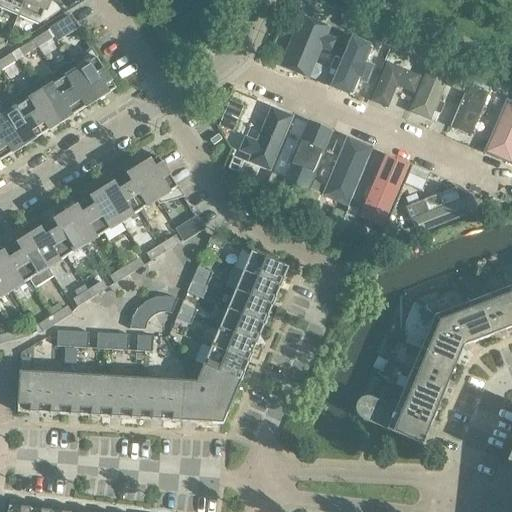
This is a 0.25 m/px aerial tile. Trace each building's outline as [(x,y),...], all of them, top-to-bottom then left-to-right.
[(0,7),(18,15),(24,0),(0,0),(0,2),(0,7)] [(51,3),(48,2),(48,0),(24,0),(18,15),(39,24),(41,20),(44,21),(59,12),(58,9),(56,7),(53,5),(51,3)] [(352,31),(357,19),(346,15),(341,26),(352,31)] [(77,28),(77,27),(71,17),(52,29),(59,39),(77,28)] [(283,72),(310,83),(331,30),(304,20),(283,72)] [(390,47),(395,35),(384,31),(379,43),(390,47)] [(33,40),(38,47),(51,39),(47,32),(33,40)] [(341,35),(333,52),(341,56),(349,39),(341,35)] [(354,98),(375,47),(351,39),(331,92),(354,98)] [(38,47),(33,40),(20,48),(25,56),(38,47)] [(429,64),(434,52),(423,47),(418,59),(429,64)] [(91,50),(74,66),(74,67),(76,70),(77,69),(97,101),(116,89),(91,50)] [(410,118),(433,126),(449,87),(460,62),(436,52),(410,118)] [(0,60),(0,68),(1,70),(15,62),(10,55),(0,60)] [(396,106),(413,67),(391,59),(376,99),(396,106)] [(449,87),(462,93),(473,68),(460,62),(449,87)] [(55,74),(78,112),(97,101),(77,69),(76,70),(74,67),(74,66),(72,63),(70,64),(65,65),(58,70),(56,73),(55,74)] [(78,112),(55,74),(52,76),(47,77),(39,81),(38,84),(36,86),(60,124),(78,112)] [(507,96),(511,84),(501,80),(496,92),(507,96)] [(473,139),(492,93),(469,83),(450,129),(473,139)] [(18,97),(42,135),(60,124),(36,86),(33,87),(28,88),(21,93),(20,96),(18,97)] [(42,135),(18,97),(15,99),(10,100),(3,104),(1,107),(0,108),(0,109),(23,146),(42,135)] [(230,98),(219,123),(234,130),(245,104),(230,98)] [(511,104),(507,102),(485,155),(511,165),(511,104)] [(0,149),(5,158),(23,146),(0,109),(0,108),(0,107),(0,149)] [(249,164),(271,173),(295,117),(272,107),(249,164)] [(307,195),(310,189),(334,133),(310,123),(283,184),(307,195)] [(349,139),(325,195),(349,205),(374,149),(349,139)] [(239,173),(244,161),(233,156),(228,168),(239,173)] [(183,196),(160,160),(158,157),(139,169),(158,200),(160,203),(183,196)] [(359,221),(382,231),(411,167),(386,158),(359,221)] [(422,188),(429,171),(413,165),(406,182),(422,188)] [(121,180),(140,211),(158,200),(139,169),(121,180)] [(280,183),(282,178),(271,173),(266,185),(277,189),(280,183)] [(102,192),(122,222),(140,211),(121,180),(102,192)] [(409,208),(418,235),(481,215),(475,198),(464,202),(460,188),(409,208)] [(316,205),(321,194),(310,189),(307,195),(305,201),(316,205)] [(84,203),(103,234),(122,222),(102,192),(84,203)] [(66,214),(85,245),(103,234),(84,203),(66,214)] [(355,222),(360,210),(349,205),(344,217),(355,222)] [(85,245),(66,214),(47,226),(67,257),(85,245)] [(203,229),(196,218),(177,230),(184,241),(203,229)] [(394,238),(399,226),(388,222),(383,233),(394,238)] [(29,237),(48,268),(67,257),(47,226),(29,237)] [(161,245),(166,252),(179,244),(174,236),(161,245)] [(208,243),(223,249),(226,242),(211,236),(208,243)] [(48,268),(29,237),(10,249),(30,280),(29,280),(35,288),(53,277),(48,268)] [(160,245),(148,253),(152,260),(166,252),(160,245)] [(0,255),(0,272),(12,291),(29,280),(30,280),(10,249),(0,255)] [(243,272),(280,288),(288,268),(251,252),(243,272)] [(124,268),(129,275),(142,267),(138,259),(124,268)] [(213,273),(198,267),(195,274),(210,280),(213,273)] [(129,275),(124,268),(111,276),(116,283),(129,275)] [(0,298),(12,291),(0,272),(0,298)] [(280,288),(243,272),(235,291),(272,306),(280,288)] [(192,281),(207,287),(210,280),(195,274),(192,281)] [(212,279),(206,292),(218,297),(223,284),(212,279)] [(88,290),(92,298),(106,290),(101,282),(88,290)] [(491,295),(471,303),(485,339),(505,331),(511,328),(511,291),(510,288),(491,295)] [(92,298),(88,290),(75,299),(79,306),(92,298)] [(227,310),(264,325),(272,306),(235,291),(227,310)] [(162,313),(166,313),(172,314),(178,299),(167,296),(156,298),(146,302),(138,309),(132,318),(130,329),(146,330),(147,324),(149,321),(151,318),(154,315),(158,314),(162,313)] [(435,317),(421,348),(457,363),(464,347),(485,339),(471,303),(435,317)] [(197,310),(182,304),(179,312),(194,318),(197,310)] [(57,323),(71,315),(66,308),(52,316),(57,323)] [(264,325),(227,310),(219,328),(256,344),(264,325)] [(194,318),(179,312),(176,319),(191,325),(194,318)] [(44,331),(57,323),(52,316),(40,324),(44,331)] [(13,332),(15,340),(30,336),(28,328),(13,332)] [(211,347),(248,363),(256,344),(219,328),(211,347)] [(88,349),(89,333),(58,331),(57,347),(88,349)] [(15,340),(13,332),(0,335),(0,343),(0,345),(15,340)] [(128,351),(129,335),(98,333),(97,349),(128,351)] [(153,337),(138,336),(137,351),(152,352),(153,337)] [(248,363),(211,347),(203,366),(241,382),(248,363)] [(421,348),(404,389),(440,405),(448,385),(457,363),(421,348)] [(223,425),(241,382),(203,366),(196,382),(184,382),(182,422),(223,425)] [(17,412),(53,415),(55,374),(20,372),(17,412)] [(53,415),(93,417),(95,377),(55,374),(53,415)] [(93,417),(133,419),(135,379),(95,377),(93,417)] [(133,419),(182,422),(184,382),(135,379),(133,419)] [(357,407),(357,409),(357,411),(357,413),(358,415),(359,416),(360,418),(361,419),(363,420),(365,421),(374,425),(423,445),(432,424),(440,405),(404,389),(396,409),(372,399),(370,398),(368,398),(366,398),(364,399),(363,400),(361,401),(359,402),(358,403),(357,405),(357,407)]
